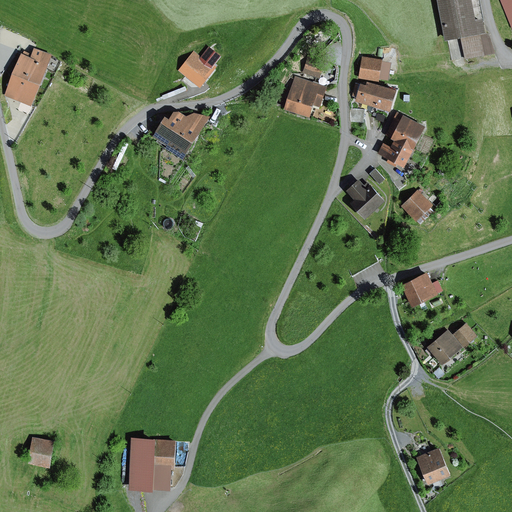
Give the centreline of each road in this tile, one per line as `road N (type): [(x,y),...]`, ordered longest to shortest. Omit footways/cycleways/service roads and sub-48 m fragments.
road 1 (residential): [(511,239),(365,289),(300,347),(273,348),(274,318),(344,149),(345,28),(326,15),(303,21),(243,87),(133,120),(60,230),(37,232),(27,224),(0,117)]
road 2 (track): [(390,279),(415,374),(387,411),(423,511)]
